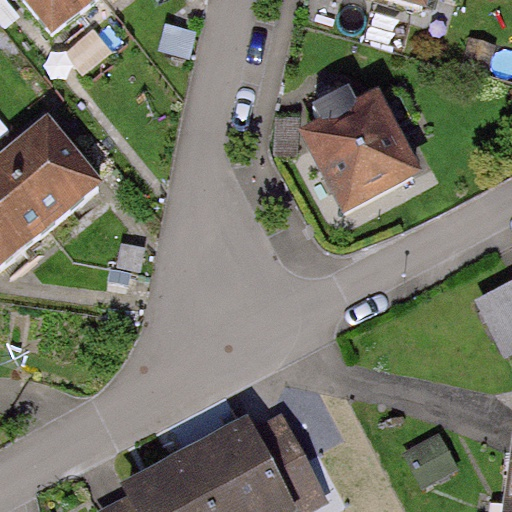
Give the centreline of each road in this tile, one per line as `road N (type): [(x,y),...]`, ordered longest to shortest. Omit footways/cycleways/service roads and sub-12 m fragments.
road 1 (residential): [(238,349),(207,257),(203,153),(238,0)]
road 2 (residential): [(238,349),(511,210)]
road 3 (residential): [(0,479),(238,349)]
